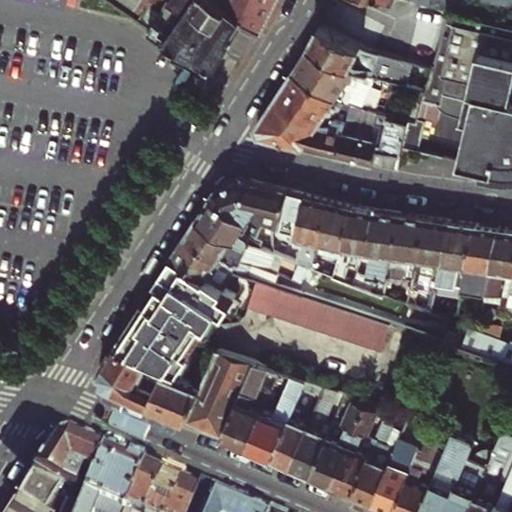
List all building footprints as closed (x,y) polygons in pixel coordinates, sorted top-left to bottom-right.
[(169,0),(114,0),(140,17),(151,0),(153,0),(165,7),(169,0)] [(151,0),(140,17),(213,65),(244,14),(224,0),(169,0),(165,7),(153,0),(151,0)] [(224,0),(244,14),(263,28),(276,0),(224,0)] [(371,50),(373,51),(385,28),(334,1),(322,24),(371,50)] [(421,6),(408,61),(413,62),(433,68),(438,50),(444,11),(421,6)] [(438,50),(433,68),(426,98),(443,103),(446,92),(475,99),(480,101),(467,159),(497,163),(497,162),(508,163),(511,163),(511,27),(444,11),(438,50)] [(371,50),(322,24),(312,43),(370,74),(375,75),(407,85),(413,62),(408,61),(373,51),(371,50)] [(370,74),(312,43),(294,70),(338,92),(345,96),(353,99),(363,103),(375,75),(370,74)] [(320,120),(327,119),(338,92),(294,70),(257,125),(261,134),(303,144),(320,120)] [(338,92),(327,119),(335,117),(345,96),(338,92)] [(471,117),(475,99),(446,92),(443,103),(445,106),(448,109),(451,111),(453,112),(459,114),(471,117)] [(316,148),(340,153),(345,129),(353,99),(345,96),(335,117),(327,119),(316,148)] [(471,117),(461,158),(467,159),(480,101),(475,99),(471,117)] [(403,150),(410,119),(391,113),(388,124),(383,123),(380,137),(374,161),(399,167),(403,150)] [(320,120),(303,144),(316,148),(327,119),(320,120)] [(340,153),(374,161),(380,137),(345,129),(340,153)] [(489,167),(496,168),(497,163),(467,159),(466,161),(489,167)] [(511,163),(508,163),(497,162),(497,163),(496,168),(503,170),(511,171),(511,170),(511,163)] [(218,186),(214,194),(250,217),(264,223),(274,226),(281,229),(297,233),(307,192),(243,176),(218,186)] [(319,268),(319,262),(305,257),(310,237),(322,240),(330,197),(307,192),(297,233),(294,243),(302,248),(298,261),(309,265),(319,268)] [(214,194),(199,215),(229,235),(254,244),(264,223),(250,217),(214,194)] [(330,197),(322,240),(329,241),(326,253),(341,256),(354,203),(330,197)] [(339,263),(336,275),(361,284),(363,277),(365,265),(356,262),(359,247),(369,249),(378,208),(368,206),(354,203),(341,256),(339,263)] [(361,284),(385,293),(391,268),(403,211),(378,208),(369,249),(378,251),(372,279),(363,277),(361,284)] [(415,271),(426,215),(403,211),(391,268),(404,271),(407,269),(415,271)] [(199,215),(186,234),(220,256),(224,251),(236,259),(240,254),(256,261),(260,252),(262,247),(254,244),(229,235),(199,215)] [(415,271),(409,302),(432,310),(439,283),(452,218),(426,215),(415,271)] [(452,218),(439,283),(463,288),(477,222),(452,218)] [(477,222),(463,288),(461,298),(460,320),(472,325),(482,329),(489,292),(501,225),(477,222)] [(489,292),(511,296),(511,295),(511,226),(501,225),(489,292)] [(220,256),(186,234),(173,254),(223,286),(233,271),(244,277),(249,279),(256,261),(240,254),(236,259),(224,251),(220,256)] [(262,247),(260,252),(278,258),(279,254),(275,252),(262,247)] [(223,286),(173,254),(117,342),(154,361),(165,366),(167,363),(175,366),(173,370),(201,384),(218,346),(228,331),(237,317),(231,312),(247,286),(271,293),(274,287),(249,279),(244,277),(233,271),(223,286)] [(256,261),(249,279),(274,287),(280,271),(256,261)] [(319,268),(336,275),(339,263),(328,261),(327,264),(319,262),(319,268)] [(472,325),(463,346),(511,361),(511,339),(504,337),(482,329),(472,325)] [(257,360),(281,369),(288,352),(228,331),(218,346),(257,360)] [(104,384),(150,403),(163,375),(150,369),(154,361),(116,342),(99,369),(104,384)] [(187,419),(224,436),(257,360),(218,346),(201,384),(187,419)] [(224,436),(249,446),(265,405),(273,387),(264,383),(269,371),(279,374),(281,369),(257,360),(224,436)] [(150,403),(187,419),(201,384),(173,370),(166,367),(163,375),(150,403)] [(249,446),(273,457),(297,401),(301,392),(307,378),(293,373),(277,410),(265,405),(249,446)] [(307,378),(301,392),(309,395),(315,380),(307,378)] [(273,457),(292,465),(327,384),(315,380),(309,395),(305,404),(297,401),(273,457)] [(292,465),(313,474),(337,417),(330,414),(334,405),(341,389),(327,384),(292,465)] [(341,389),(334,405),(341,408),(348,392),(341,389)] [(348,392),(341,408),(348,411),(355,394),(348,392)] [(313,474),(333,483),(369,399),(356,394),(344,421),(337,417),(313,474)] [(333,483),(354,491),(378,435),(370,431),(382,404),(369,399),(333,483)] [(354,491),(375,501),(404,434),(405,431),(383,421),(378,435),(354,491)] [(395,509),(402,511),(420,511),(447,452),(438,449),(447,426),(433,421),(424,442),(395,509)] [(511,429),(506,427),(503,433),(511,436),(511,429)] [(420,511),(468,511),(496,448),(491,447),(486,448),(481,450),(478,453),(476,457),(471,455),(479,437),(456,429),(447,452),(420,511)] [(468,511),(495,511),(511,474),(511,436),(503,433),(496,448),(468,511)] [(375,501),(395,509),(424,442),(404,434),(375,501)] [(55,439),(33,472),(63,484),(78,491),(84,476),(92,479),(104,451),(70,435),(55,439)] [(124,511),(144,468),(104,451),(92,479),(85,494),(77,511),(124,511)] [(146,511),(163,475),(144,468),(124,511),(146,511)] [(33,472),(18,495),(44,511),(45,511),(51,502),(63,484),(33,472)] [(511,511),(511,474),(495,511),(511,511)] [(168,511),(181,483),(163,475),(146,511),(168,511)] [(84,476),(78,491),(85,494),(92,479),(84,476)] [(189,511),(199,491),(181,483),(168,511),(189,511)] [(247,511),(199,491),(189,511),(247,511)] [(44,511),(18,495),(7,511),(44,511)] [(72,511),(51,502),(45,511),(72,511)]
